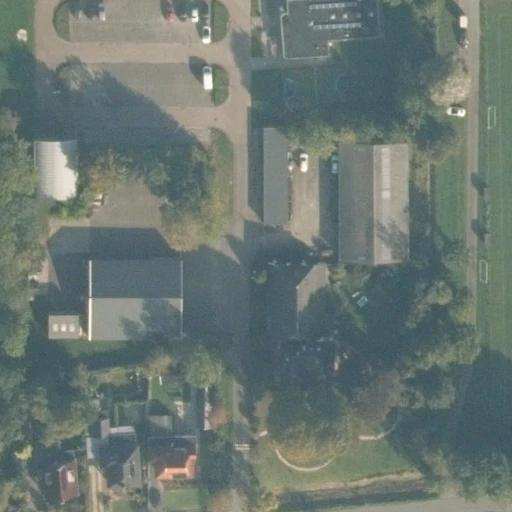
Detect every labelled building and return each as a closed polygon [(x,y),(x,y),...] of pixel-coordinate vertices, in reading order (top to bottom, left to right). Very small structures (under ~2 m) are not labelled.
[(286,53),(329,50),(327,36),(379,31),(376,0),(286,0),(287,8),(283,8),(280,10),(284,52),(286,53)] [(265,223),(288,223),(288,125),(265,125),(265,223)] [(77,191),(76,134),(33,134),(33,170),(27,170),(28,192),(77,191)] [(341,257),(408,256),(406,137),(340,138),(341,257)] [(88,335),(180,334),(180,254),(88,254),(88,335)] [(281,380),(338,379),(337,329),(328,329),(327,261),(269,262),(270,340),(281,339),(281,380)] [(48,335),(78,333),(77,308),(47,309),(48,335)] [(158,361),(160,381),(189,378),(186,358),(158,361)] [(38,431),(34,380),(16,382),(20,433),(38,431)] [(86,433),(109,432),(108,407),(99,407),(98,396),(84,397),(86,433)] [(193,453),(196,453),(195,431),(173,432),(172,412),(150,413),(151,459),(157,459),(157,472),(193,471),(193,453)] [(197,413),(197,424),(212,424),(212,413),(197,413)] [(109,482),(138,480),(136,442),(135,443),(134,430),(113,431),(114,444),(100,445),(101,463),(108,462),(109,482)] [(75,452),(73,453),(72,446),(61,447),(60,437),(35,440),(36,453),(40,453),(41,460),(37,461),(38,469),(42,468),(45,491),(79,487),(75,452)]
